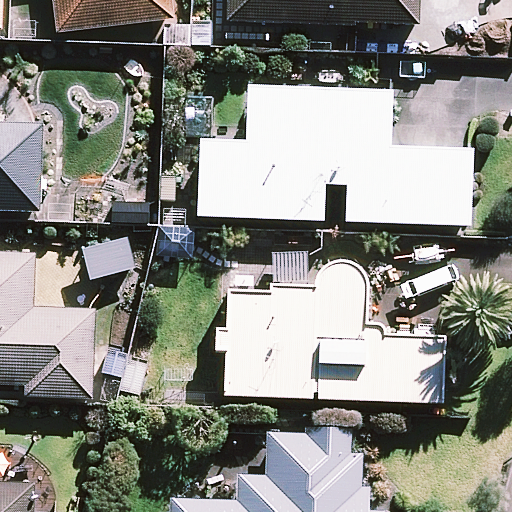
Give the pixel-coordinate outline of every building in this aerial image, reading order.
[(0,0),(0,41),(9,42),(10,0),(0,0)] [(59,0),(65,44),(183,30),(178,0),(59,0)] [(235,0),(234,32),(426,39),(427,0),(235,0)] [(207,152),(204,228),(332,233),(333,197),(352,197),(351,233),(478,238),(480,162),(398,159),(400,104),(254,98),(252,153),(207,152)] [(0,221),(48,223),(50,136),(0,134),(0,221)] [(90,260),(99,292),(145,279),(136,247),(90,260)] [(0,394),(33,396),(33,408),(101,410),(103,321),(42,319),(44,264),(0,263),(0,394)] [(233,363),(232,403),(450,412),(453,347),(390,345),(389,338),(386,336),(372,335),(374,301),(373,293),(370,285),(364,279),(357,275),(348,273),(340,274),(332,278),(326,284),(322,291),(321,299),(277,298),(277,304),(236,302),(234,341),(223,340),(222,363),(233,363)] [(130,352),(105,351),(104,381),(120,382),(119,397),(142,398),(143,364),(129,363),(130,352)] [(177,509),(177,511),(376,511),(377,497),(369,497),(370,465),(359,464),(359,441),(315,440),(315,445),(275,444),(273,486),(244,485),(243,511),(177,509)] [(0,511),(40,511),(42,494),(0,492),(0,511)]
